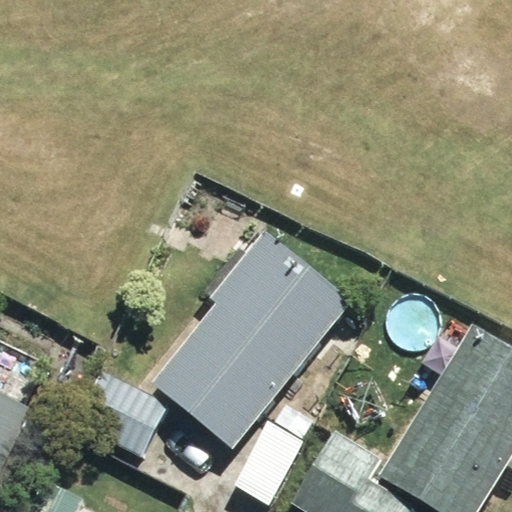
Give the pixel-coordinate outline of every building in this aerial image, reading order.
[(158,392),(240,458),(357,312),(268,240),(214,306),(224,312),(158,392)] [(386,485),(430,511),(491,511),(511,480),(511,354),(479,334),(386,485)] [(82,431),(146,463),(171,413),(107,379),(82,431)] [(0,493),(37,416),(0,399),(0,493)] [(279,428),(307,445),(318,426),(290,409),(279,428)] [(295,510),(298,511),(410,511),(373,487),(385,468),(339,439),(295,510)] [(84,511),(86,508),(46,489),(35,511),(84,511)]
